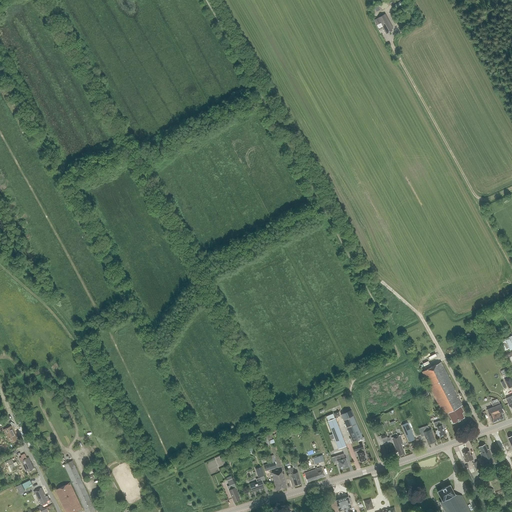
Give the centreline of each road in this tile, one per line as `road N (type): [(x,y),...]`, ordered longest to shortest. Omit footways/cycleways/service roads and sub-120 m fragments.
road 1 (tertiary): [(231,511),(511,421)]
road 2 (track): [(221,132),(353,381)]
road 3 (track): [(0,132),(110,334)]
